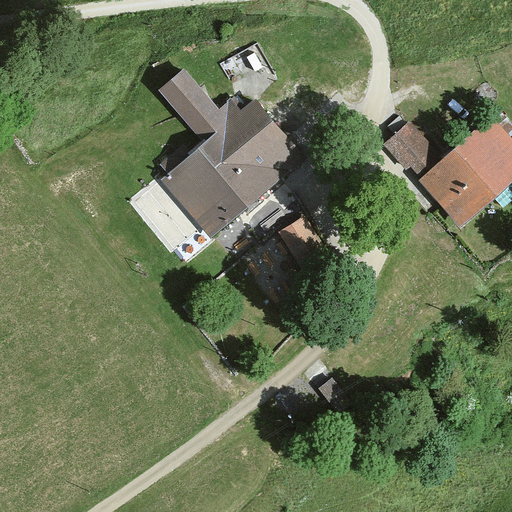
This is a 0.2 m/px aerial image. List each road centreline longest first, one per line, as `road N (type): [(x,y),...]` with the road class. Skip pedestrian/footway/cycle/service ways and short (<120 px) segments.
road 1 (track): [(363,286),(309,353),(100,511)]
road 2 (track): [(344,0),(368,20),(380,56),(375,105),(327,184),(361,260),(363,286)]
road 3 (track): [(0,25),(202,0)]
